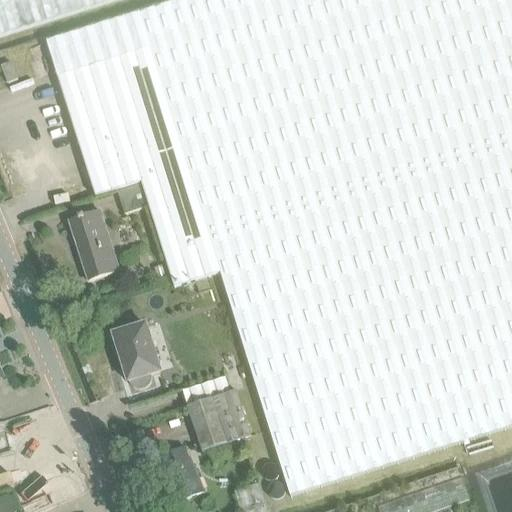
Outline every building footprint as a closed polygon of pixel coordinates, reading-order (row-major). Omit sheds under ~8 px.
[(0,0),(0,37),(119,0),(0,0)] [(511,0),(187,0),(45,45),(56,80),(148,51),(219,277),(289,499),(511,429),(511,0)] [(140,186),(148,210),(173,291),(219,277),(148,51),(56,80),(94,200),(118,193),(140,186)] [(10,64),(0,68),(0,69),(6,86),(17,81),(10,64)] [(125,217),(148,210),(140,186),(118,193),(125,217)] [(90,283),(118,274),(98,214),(70,223),(90,283)] [(163,268),(154,271),(158,283),(167,280),(163,268)] [(127,384),(128,384),(131,389),(137,392),(142,391),(148,388),(150,383),(150,377),(160,374),(145,326),(112,336),(127,384)] [(225,380),(183,393),(203,455),(251,439),(236,394),(230,396),(225,380)] [(178,504),(203,493),(185,452),(160,463),(178,504)] [(22,491),(36,490),(35,471),(21,472),(22,491)] [(461,479),(378,508),(379,511),(439,511),(469,502),(461,479)] [(268,511),(260,487),(235,495),(240,511),(268,511)]
